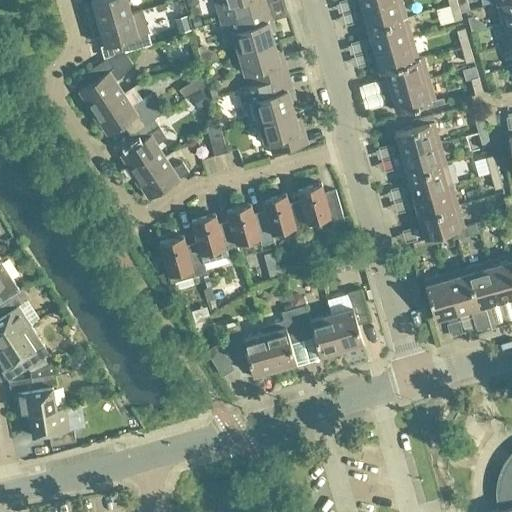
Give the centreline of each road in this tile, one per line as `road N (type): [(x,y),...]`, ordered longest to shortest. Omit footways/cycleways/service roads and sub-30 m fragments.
road 1 (residential): [(348,143),(194,185),(135,223),(42,77),(69,59),(67,0)]
road 2 (residential): [(138,460),(416,380)]
road 3 (residential): [(416,380),(348,143)]
road 4 (residential): [(348,143),(313,0)]
road 5 (residential): [(138,460),(5,492)]
